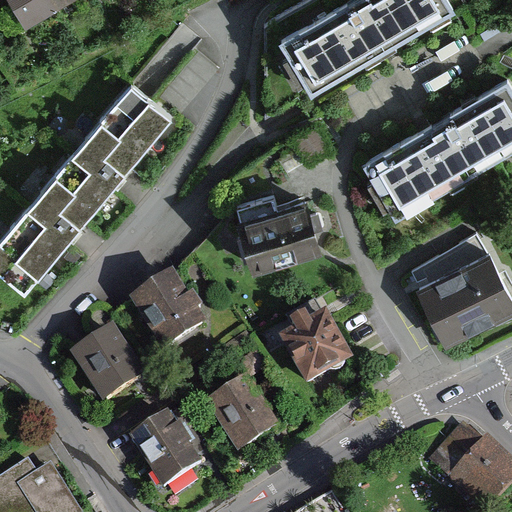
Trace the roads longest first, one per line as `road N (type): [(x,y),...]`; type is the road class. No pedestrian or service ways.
road 1 (residential): [(14,352),(139,228),(233,76),(235,21)]
road 2 (residential): [(343,160),(342,193),(376,282),(417,353),(456,389)]
road 3 (residential): [(456,389),(333,453),(243,511)]
road 4 (residential): [(343,160),(355,132),(386,103),(511,31)]
road 5 (residential): [(14,352),(124,511)]
